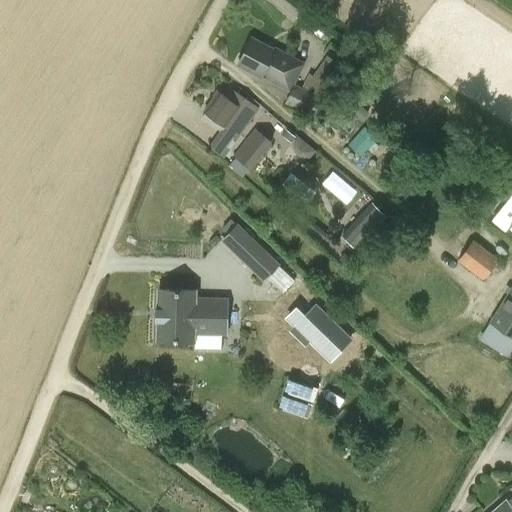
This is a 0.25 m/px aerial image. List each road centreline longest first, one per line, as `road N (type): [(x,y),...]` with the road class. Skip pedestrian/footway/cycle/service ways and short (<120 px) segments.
road 1 (track): [(222,0),(170,88),(0,511)]
road 2 (track): [(243,511),(81,392),(52,380)]
